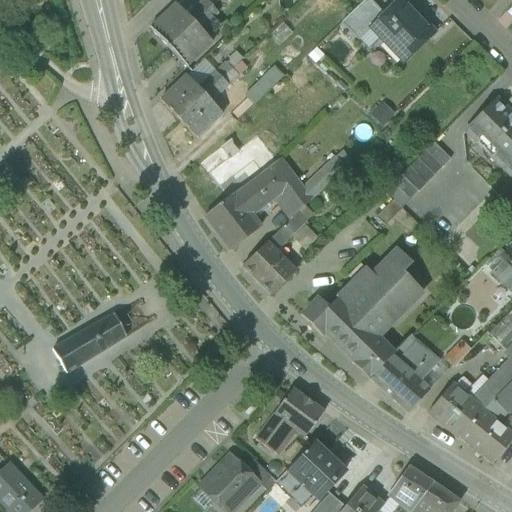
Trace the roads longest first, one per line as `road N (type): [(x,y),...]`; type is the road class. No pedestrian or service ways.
road 1 (residential): [(272,342),(223,287),(152,173),(96,0)]
road 2 (residential): [(511,508),(373,422),(272,342)]
road 3 (residential): [(272,342),(107,511)]
